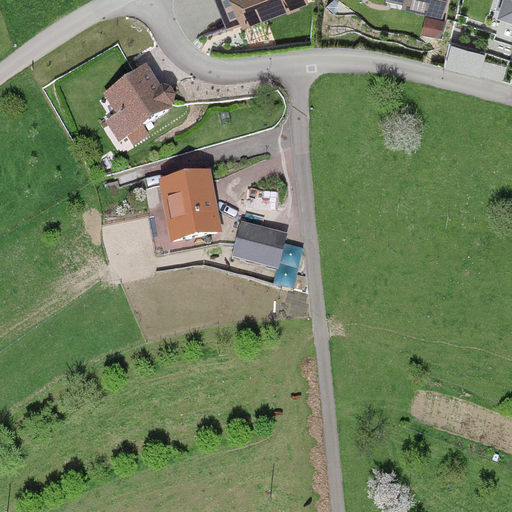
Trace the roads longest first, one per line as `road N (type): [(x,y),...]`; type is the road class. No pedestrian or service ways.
road 1 (residential): [(340,511),(293,63)]
road 2 (residential): [(511,95),(354,61),(293,63)]
road 3 (residential): [(293,63),(229,74),(192,61),(146,0)]
road 4 (tertiary): [(126,0),(0,74)]
